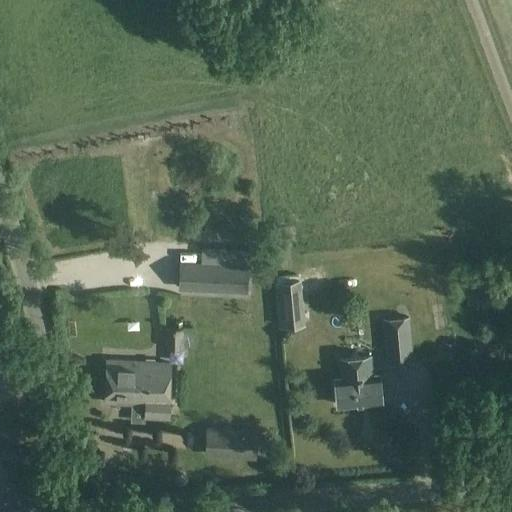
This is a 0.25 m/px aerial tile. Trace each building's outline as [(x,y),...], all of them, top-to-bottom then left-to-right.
[(284,0),(288,10),(322,0),(284,0)] [(179,262),(178,289),(246,293),(249,264),(245,264),(201,263),(179,262)] [(92,337),(123,336),(122,297),(91,298),(92,337)] [(309,303),(280,305),(281,323),(310,322),(309,303)] [(408,317),(396,318),(397,333),(386,335),(388,363),(412,361),(408,317)] [(184,347),(183,328),(165,328),(166,349),(184,349),(184,347)] [(455,343),(445,343),(446,357),(457,357),(455,343)] [(370,356),(341,359),(343,377),(335,378),(338,405),(362,403),(361,400),(366,400),(366,402),(381,401),(379,374),(371,374),(370,356)] [(135,390),(135,362),(107,360),(105,402),(146,404),(147,390),(135,390)] [(147,390),(146,404),(146,416),(168,417),(170,363),(135,362),(135,390),(147,390)] [(205,449),(204,462),(207,462),(207,461),(238,460),(256,460),(256,432),(238,432),(238,430),(205,431),(205,449)]
